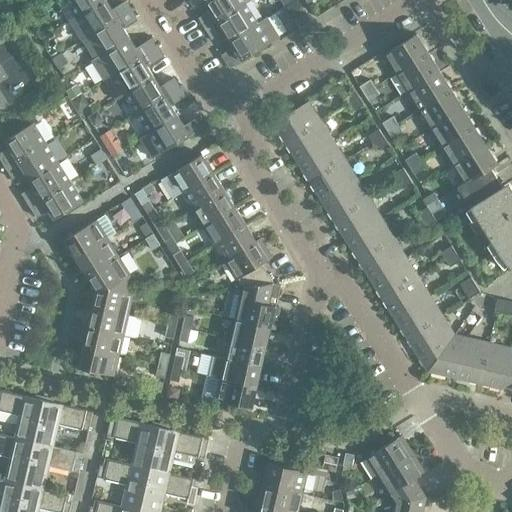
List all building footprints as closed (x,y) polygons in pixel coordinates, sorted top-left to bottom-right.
[(58,0),(57,1),(70,21),(103,0),(58,0)] [(89,36),(131,10),(125,1),(112,9),(105,0),(103,0),(70,21),(81,39),(83,38),(88,35),(89,36)] [(212,24),(217,21),(246,3),(243,0),(207,0),(205,2),(210,10),(206,13),(212,24)] [(298,0),(283,10),(292,24),(307,14),(298,0)] [(229,41),(258,22),(246,3),(217,21),(229,41)] [(136,19),(131,10),(89,36),(88,35),(83,38),(96,60),(101,57),(100,56),(129,37),(123,27),(136,19)] [(198,18),(205,29),(212,24),(206,13),(198,18)] [(266,17),(258,22),(229,41),(234,49),(222,57),(230,68),(278,38),(266,17)] [(219,35),(212,24),(205,29),(212,39),(219,35)] [(384,54),(396,74),(428,53),(416,34),(384,54)] [(104,80),(155,48),(149,39),(136,48),(129,37),(100,56),(101,57),(96,60),(93,62),(104,80)] [(158,46),(155,48),(104,80),(116,100),(125,94),(153,76),(147,66),(164,55),(158,46)] [(62,52),(52,58),(58,68),(68,62),(62,52)] [(440,72),(428,53),(396,74),(407,92),(440,72)] [(451,90),(440,72),(407,92),(419,110),(451,90)] [(160,87),(153,76),(125,94),(137,114),(179,87),(173,78),(160,87)] [(359,86),(364,94),(375,87),(370,80),(359,86)] [(182,85),(179,87),(137,114),(149,133),(178,115),(171,105),(188,94),(182,85)] [(73,86),(65,91),(70,99),(78,94),(73,86)] [(379,94),(375,87),(364,94),(368,101),(379,94)] [(463,108),(451,90),(419,110),(430,129),(463,108)] [(344,97),(349,105),(359,98),(355,91),(344,97)] [(384,118),(397,111),(386,91),(373,98),(384,118)] [(83,93),(71,100),(79,112),(90,105),(83,93)] [(364,105),(359,98),(349,105),(353,112),(364,105)] [(286,143),(321,121),(309,101),(273,123),(286,143)] [(474,127),(463,108),(430,129),(442,147),(474,127)] [(98,111),(89,117),(95,126),(103,120),(98,111)] [(184,125),(178,115),(149,133),(161,153),(204,127),(198,117),(184,125)] [(382,123),(387,130),(398,124),(393,116),(382,123)] [(298,163),(333,141),(321,121),(286,143),(298,163)] [(0,156),(0,158),(6,168),(46,142),(34,123),(5,141),(11,150),(0,156)] [(402,131),(398,124),(387,130),(391,137),(402,131)] [(485,145),(474,127),(442,147),(453,165),(485,145)] [(111,129),(100,136),(112,156),(123,149),(111,129)] [(368,136),(373,143),(384,137),(379,129),(368,136)] [(388,144),(384,137),(373,143),(377,151),(388,144)] [(310,182),(346,160),(333,141),(298,163),(310,182)] [(59,162),(46,142),(6,168),(12,179),(24,171),(30,180),(59,162)] [(497,164),(485,145),(453,165),(464,183),(490,167),(491,168),(497,164)] [(101,149),(90,155),(96,165),(107,159),(101,149)] [(416,153),(405,160),(410,167),(420,160),(416,153)] [(173,198),(182,192),(213,173),(202,154),(161,180),(173,198)] [(322,201),(358,179),(346,160),(310,182),(322,201)] [(425,168),(420,160),(410,167),(414,174),(425,168)] [(71,182),(59,162),(30,180),(35,189),(23,196),(30,207),(71,182)] [(502,186),(491,168),(490,167),(464,183),(458,187),(470,207),(502,187),(502,186)] [(392,175),(397,182),(408,175),(403,168),(392,175)] [(224,190),(213,173),(182,192),(193,210),(224,190)] [(412,183),(408,175),(397,182),(401,189),(412,183)] [(334,221),(370,199),(358,179),(322,201),(334,221)] [(83,202),(71,182),(30,207),(37,218),(49,210),(54,220),(83,202)] [(511,187),(509,183),(502,186),(502,187),(470,207),(501,257),(508,265),(510,266),(511,263),(511,187)] [(142,205),(149,200),(142,189),(135,194),(142,205)] [(235,207),(224,190),(193,210),(203,227),(235,207)] [(438,200),(438,199),(434,193),(425,198),(423,200),(427,207),(438,200)] [(127,213),(136,207),(130,197),(121,203),(127,213)] [(346,240),(382,218),(370,199),(334,221),(346,240)] [(443,207),(438,200),(427,207),(432,214),(443,207)] [(246,225),(235,207),(203,227),(214,244),(246,225)] [(421,221),(432,214),(427,207),(417,214),(421,221)] [(426,228),(437,222),(432,214),(421,221),(426,228)] [(76,258),(107,239),(116,233),(105,215),(64,240),(76,258)] [(166,226),(159,216),(151,220),(158,231),(166,226)] [(358,260),(394,238),(382,218),(346,240),(358,260)] [(153,234),(146,223),(139,228),(145,239),(153,234)] [(256,241),(246,225),(214,244),(225,261),(257,242),(256,241)] [(172,237),(166,226),(158,231),(165,242),(172,237)] [(160,245),(153,234),(145,239),(152,250),(160,245)] [(260,238),(256,241),(257,242),(225,261),(237,280),(238,279),(244,288),(274,283),(262,264),(272,258),(260,238)] [(371,279),(406,257),(394,238),(358,260),(371,279)] [(87,276),(118,256),(107,239),(76,258),(87,276)] [(456,253),(452,246),(441,253),(445,260),(456,253)] [(173,255),(180,266),(187,261),(180,250),(173,255)] [(461,260),(456,253),(445,260),(450,267),(461,260)] [(130,274),(118,256),(87,276),(96,290),(131,284),(130,274)] [(383,299),(418,277),(406,257),(371,279),(383,299)] [(194,272),(187,261),(180,266),(186,276),(194,272)] [(395,318),(430,296),(418,277),(383,299),(395,318)] [(476,285),(471,277),(460,284),(465,291),(476,285)] [(269,305),(274,283),(244,288),(241,299),(239,298),(234,319),(271,327),(270,329),(275,330),(280,307),(269,305)] [(133,294),(131,284),(96,290),(92,307),(128,315),(133,294)] [(469,299),(480,292),(476,285),(465,291),(469,299)] [(407,337),(442,315),(430,296),(395,318),(407,337)] [(183,299),(181,307),(193,310),(195,302),(183,299)] [(503,314),(506,301),(497,299),(494,312),(503,314)] [(511,315),(511,311),(511,302),(506,301),(503,314),(511,315)] [(124,335),(128,315),(92,307),(87,327),(124,335)] [(179,314),(178,314),(170,312),(168,325),(176,327),(179,314)] [(419,357),(454,335),(442,315),(407,337),(419,357)] [(193,318),(185,316),(182,328),(191,330),(193,318)] [(266,347),(270,329),(271,327),(234,319),(230,339),(266,347)] [(173,339),(176,327),(168,325),(165,337),(173,339)] [(119,355),(124,335),(87,327),(83,347),(119,355)] [(188,342),(191,330),(182,328),(179,340),(188,342)] [(457,378),(467,338),(454,335),(419,357),(428,372),(457,378)] [(479,384),(489,343),(467,338),(457,378),(479,384)] [(262,367),(266,347),(230,339),(225,359),(262,367)] [(503,389),(511,348),(489,343),(479,384),(503,389)] [(114,376),(119,355),(83,347),(78,368),(114,376)] [(167,366),(170,354),(161,352),(158,364),(167,366)] [(184,357),(176,356),(176,355),(173,368),(181,370),(184,357)] [(257,387),(262,367),(225,359),(215,356),(210,376),(221,379),(257,387)] [(164,379),(167,366),(158,364),(156,377),(164,379)] [(179,382),(181,370),(173,368),(170,380),(179,382)] [(252,408),(257,387),(221,379),(216,400),(252,408)] [(169,385),(166,398),(177,400),(180,388),(169,385)] [(34,443),(44,400),(1,390),(1,391),(0,390),(0,410),(20,415),(15,437),(15,438),(34,443)] [(86,410),(57,403),(44,400),(34,443),(53,447),(53,446),(58,424),(82,430),(82,429),(88,431),(93,412),(86,410)] [(150,470),(160,427),(118,417),(117,417),(111,416),(107,435),(113,437),(136,442),(131,464),(131,465),(150,470)] [(203,437),(160,427),(150,470),(170,474),(170,473),(173,460),(194,464),(196,456),(198,457),(198,456),(204,458),(209,439),(203,437)] [(24,485),(34,443),(15,438),(15,437),(0,433),(0,454),(10,457),(5,479),(5,480),(24,485)] [(366,458),(377,476),(413,454),(402,435),(366,458)] [(77,452),(53,446),(53,447),(34,443),(24,485),(43,489),(44,488),(49,466),(72,472),(72,471),(78,473),(81,461),(75,459),(77,452)] [(351,468),(354,455),(346,453),(343,466),(351,468)] [(322,469),(335,472),(338,457),(325,454),(322,469)] [(425,472),(413,454),(377,476),(389,494),(391,493),(396,502),(426,497),(414,478),(425,472)] [(141,511),(150,470),(131,465),(131,464),(108,459),(106,466),(100,465),(97,477),(103,478),(103,479),(127,484),(121,506),(121,507),(141,511)] [(267,462),(262,483),(303,493),(307,472),(267,462)] [(193,479),(170,473),(170,474),(150,470),(141,511),(160,511),(165,493),(188,498),(187,503),(194,505),(198,488),(191,486),(193,479)] [(0,511),(17,511),(24,485),(5,480),(5,479),(0,478),(0,499),(0,501),(0,511)] [(294,511),(298,511),(303,493),(262,483),(257,504),(261,506),(262,504),(294,511)] [(67,494),(44,488),(43,489),(24,485),(17,511),(38,511),(39,508),(54,511),(69,511),(71,503),(65,501),(67,494)] [(343,502),(340,490),(333,492),(333,500),(343,502)] [(422,511),(426,497),(396,502),(394,511),(422,511)] [(140,511),(141,511),(121,507),(121,506),(98,501),(96,508),(90,507),(88,511),(140,511)]
